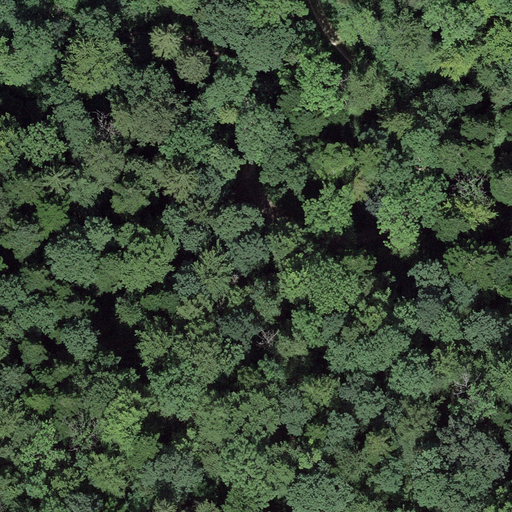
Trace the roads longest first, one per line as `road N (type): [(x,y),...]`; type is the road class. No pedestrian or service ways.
road 1 (track): [(0,64),(77,44),(183,40),(215,54),(241,86),(251,145),(241,192),(94,246),(0,307)]
road 2 (track): [(311,0),(413,133),(421,172),(411,202),(385,230),(343,247),(302,241),(241,192)]
